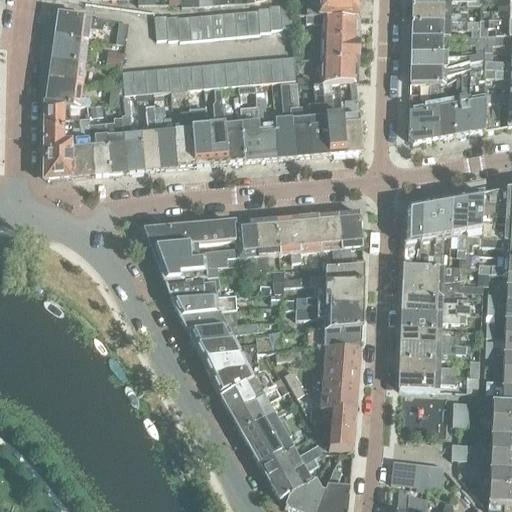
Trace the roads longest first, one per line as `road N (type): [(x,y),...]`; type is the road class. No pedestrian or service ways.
road 1 (residential): [(248,511),(119,286),(69,237)]
road 2 (residential): [(388,186),(108,213),(69,237)]
road 3 (residential): [(365,511),(388,186)]
road 4 (residential): [(13,207),(33,0)]
road 5 (residential): [(388,0),(388,186)]
road 6 (residential): [(511,161),(388,186)]
